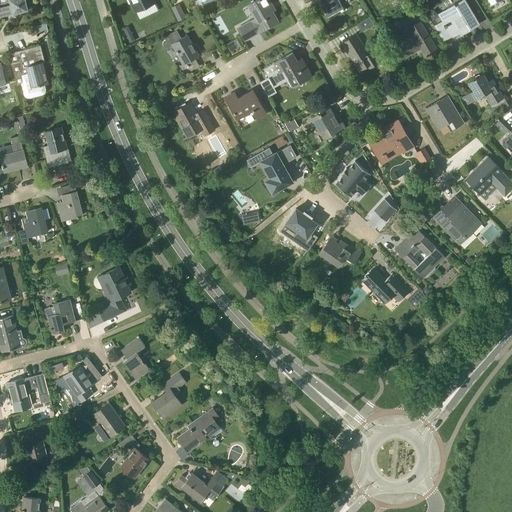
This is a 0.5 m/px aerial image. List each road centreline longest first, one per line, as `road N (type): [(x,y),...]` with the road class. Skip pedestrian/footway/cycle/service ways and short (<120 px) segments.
road 1 (secondary): [(309,384),(218,298),(153,207),(109,113),(71,0)]
road 2 (residential): [(133,511),(166,467),(162,444),(97,354),(87,347),(0,369)]
road 3 (residential): [(372,239),(312,190),(358,128),(366,98)]
road 4 (residential): [(366,98),(401,94),(511,28)]
road 5 (residential): [(289,0),(335,78),(366,98)]
